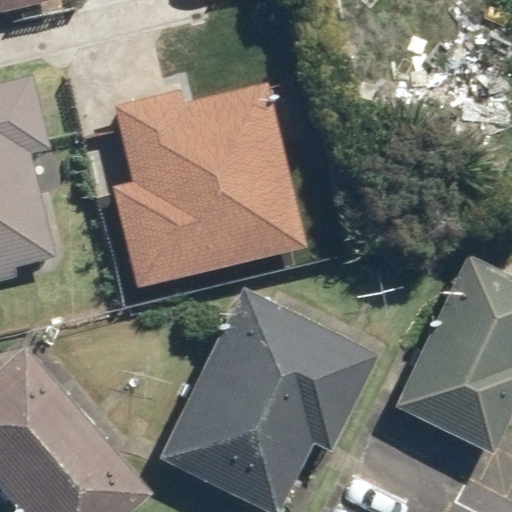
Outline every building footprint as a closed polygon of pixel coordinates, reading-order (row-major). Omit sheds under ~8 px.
[(0,0),(0,14),(58,0),(0,0)] [(28,153),(47,149),(30,78),(0,85),(0,277),(55,264),(28,153)] [(183,104),(180,91),(114,107),(131,181),(111,185),(136,288),(307,247),(267,83),(183,104)] [(511,266),(463,244),(385,409),(404,418),(392,442),(475,482),(511,404),(511,266)] [(159,462),(264,511),(265,511),(302,435),(332,449),(379,349),(243,285),(159,462)] [(12,349),(0,360),(0,503),(8,511),(123,511),(144,493),(12,349)]
